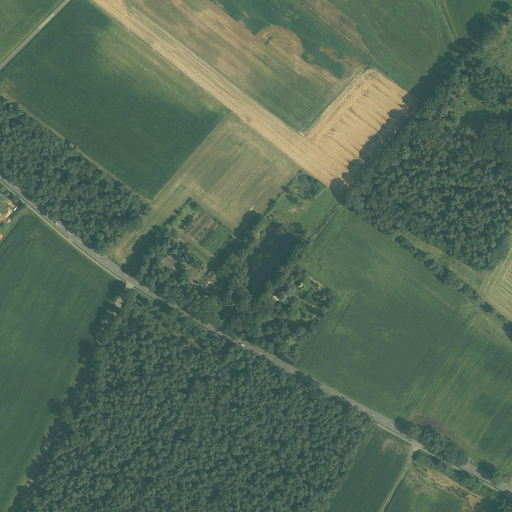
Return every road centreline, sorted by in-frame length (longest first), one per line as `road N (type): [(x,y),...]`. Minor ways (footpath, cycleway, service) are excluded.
road 1 (tertiary): [(133,281),(511,492)]
road 2 (unclassified): [(133,281),(16,511)]
road 3 (tertiary): [(0,173),(133,281)]
